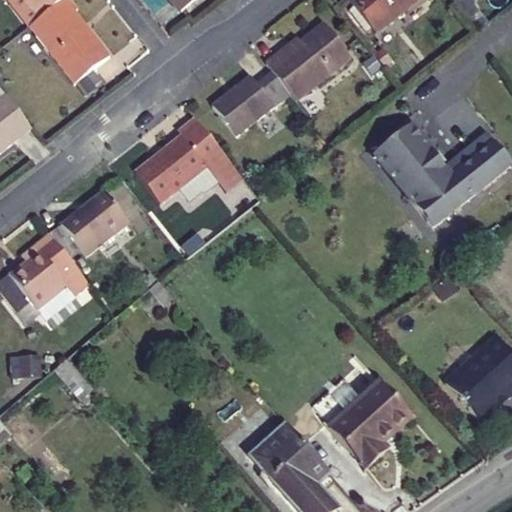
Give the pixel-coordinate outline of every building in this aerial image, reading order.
[(11,0),(33,27),(67,0),(11,0)] [(74,0),(67,0),(33,27),(78,84),(113,56),(78,10),(81,8),(74,0)] [(175,0),(184,11),(198,0),(175,0)] [(347,0),(346,1),(373,35),(417,0),(427,0),(427,1),(428,0),(347,0)] [(289,98),(293,104),(349,61),(324,29),(280,62),(276,58),(264,67),(270,74),(271,75),(289,98)] [(212,109),(236,139),(289,98),(271,75),(257,86),(250,79),(212,109)] [(0,154),(35,127),(10,96),(0,103),(0,154)] [(219,186),(234,174),(195,124),(181,134),(183,139),(136,175),(160,207),(179,192),(188,204),(200,195),(206,193),(217,184),(219,186)] [(432,228),(511,171),(511,165),(499,148),(450,182),(443,173),(449,169),(418,125),(379,151),(432,228)] [(450,182),(499,148),(493,139),(449,169),(443,173),(450,182)] [(68,261),(80,252),(85,259),(126,226),(101,195),(61,227),(48,234),(49,236),(68,261)] [(68,261),(49,236),(19,257),(24,264),(6,278),(0,282),(0,299),(21,325),(34,315),(43,326),(75,301),(73,300),(89,289),(68,261)] [(459,267),(476,256),(463,237),(446,248),(459,267)] [(440,303),(454,293),(445,280),(431,290),(440,303)] [(511,359),(492,337),(440,383),(474,420),(493,404),(490,402),(500,393),(504,398),(511,390),(511,359)] [(386,453),(381,447),(410,422),(378,386),(328,431),(365,472),(386,453)] [(329,477),(284,427),(248,458),(296,511),(335,511),(316,488),(329,477)]
